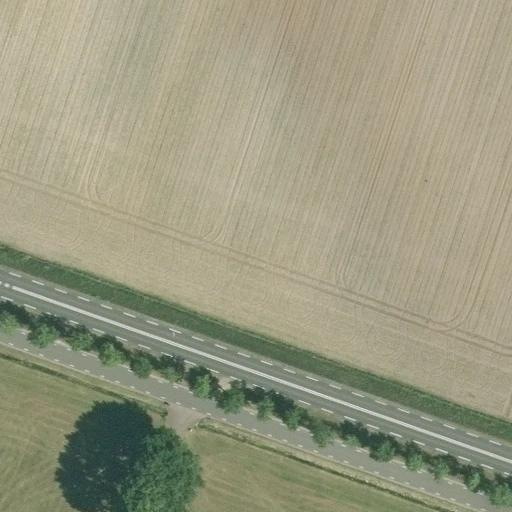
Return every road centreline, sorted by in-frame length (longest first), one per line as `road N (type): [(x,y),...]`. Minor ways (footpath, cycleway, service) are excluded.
road 1 (primary): [(511,460),(0,280)]
road 2 (unclassified): [(504,511),(0,334)]
